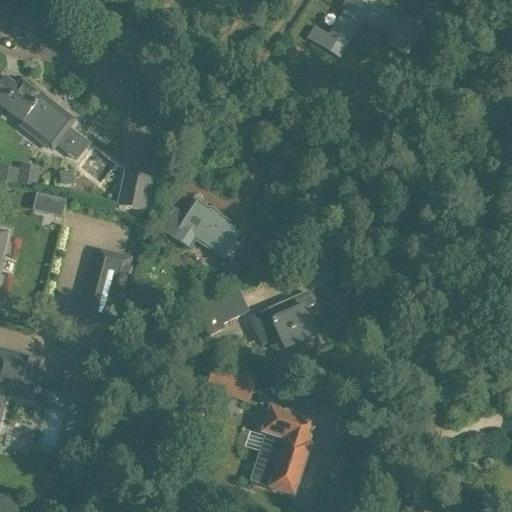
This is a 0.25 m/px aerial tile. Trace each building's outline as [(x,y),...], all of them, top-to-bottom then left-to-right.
[(343,0),(350,4),(328,38),(322,48),(338,58),(361,21),(392,41),(388,46),(406,56),(423,29),(405,18),(402,23),(364,0),(343,0)] [(316,45),(322,35),(312,29),(306,39),(316,45)] [(5,80),(0,86),(0,107),(27,128),(28,134),(40,143),(46,142),(50,146),(71,119),(22,82),(17,89),(5,80)] [(75,169),(61,171),(63,183),(77,181),(75,169)] [(0,182),(15,185),(17,173),(0,170),(0,182)] [(37,174),(21,170),(18,185),(35,188),(37,174)] [(124,174),(118,207),(145,213),(152,180),(124,174)] [(196,204),(186,220),(174,212),(161,231),(174,240),(188,248),(193,241),(222,260),(223,259),(230,263),(239,250),(232,246),(240,233),(196,204)] [(0,256),(3,258),(8,236),(2,235),(3,230),(0,229),(0,256)] [(100,251),(81,323),(111,331),(129,259),(100,251)] [(237,287),(195,307),(209,333),(225,326),(223,321),(247,309),(237,287)] [(301,297),(249,320),(261,348),(268,345),(268,346),(270,348),(272,350),(274,351),(276,351),(279,351),(282,351),(284,350),(316,336),(304,310),(306,309),(301,297)] [(0,412),(2,403),(5,394),(10,395),(30,400),(42,357),(0,347),(0,412)] [(254,374),(216,362),(209,387),(245,399),(254,374)] [(67,366),(62,384),(83,389),(100,394),(104,376),(67,366)] [(103,395),(73,387),(69,402),(100,410),(103,395)] [(309,448),(306,447),(313,425),(281,414),(274,437),(273,436),(270,445),(264,443),(253,474),(260,476),(257,485),(270,489),(270,490),(292,498),(309,448)] [(114,438),(109,458),(129,463),(134,443),(114,438)]
